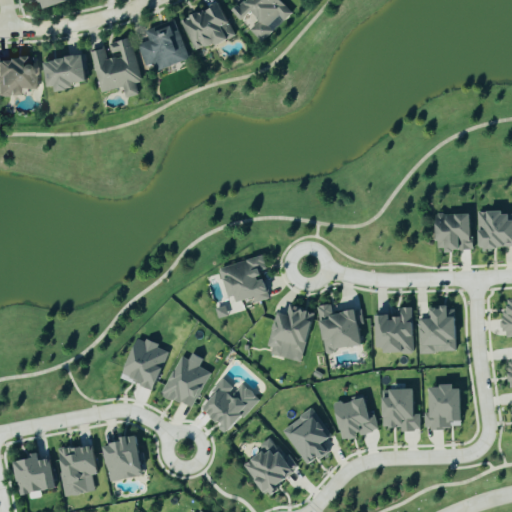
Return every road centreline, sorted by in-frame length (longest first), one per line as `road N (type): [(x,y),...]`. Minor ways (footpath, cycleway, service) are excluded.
road 1 (residential): [(309,511),(357,465),(464,455),(483,442),(475,277)]
road 2 (residential): [(306,264),(389,280),(511,275)]
road 3 (residential): [(181,449),(142,415),(124,410),(0,433)]
road 4 (residential): [(0,33),(69,30),(157,0)]
